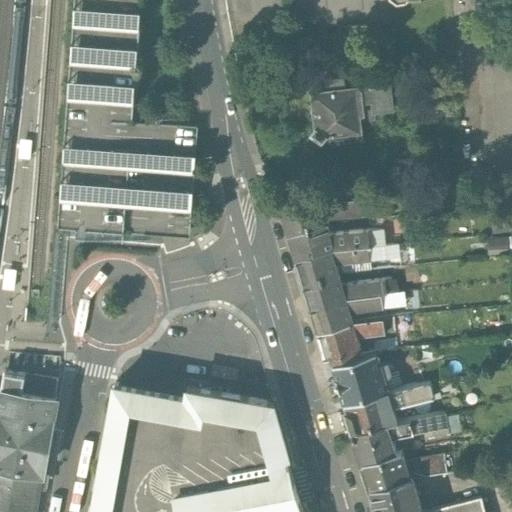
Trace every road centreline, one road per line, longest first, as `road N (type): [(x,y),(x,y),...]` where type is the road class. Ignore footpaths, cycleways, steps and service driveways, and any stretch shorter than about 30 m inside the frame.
road 1 (tertiary): [(262,267),(205,0)]
road 2 (tertiary): [(335,511),(262,267)]
road 3 (unclassified): [(102,336),(67,511)]
road 4 (unclassified): [(144,297),(262,267)]
road 5 (unclassified): [(144,297),(123,277),(95,282),(83,308),(102,336)]
